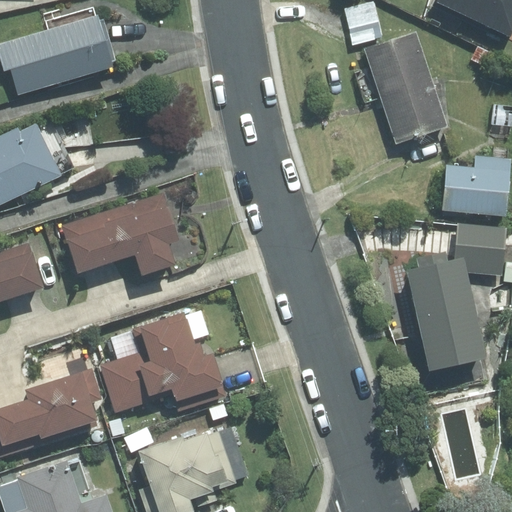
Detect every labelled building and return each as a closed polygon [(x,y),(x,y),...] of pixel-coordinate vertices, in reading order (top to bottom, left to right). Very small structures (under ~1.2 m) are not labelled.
[(511,0),(436,0),(434,5),(511,40),(511,0)] [(374,2),(343,8),(351,47),(382,40),(374,2)] [(96,20),(0,41),(0,59),(5,74),(10,72),(19,97),(112,64),(96,20)] [(415,34),(363,50),(394,148),(446,131),(415,34)] [(511,110),(511,104),(491,103),(489,126),(511,128),(511,110)] [(0,208),(66,175),(36,119),(0,137),(0,208)] [(504,216),(508,158),(473,155),(472,169),(444,167),(441,212),(504,216)] [(433,172),(402,171),(400,204),(432,206),(433,172)] [(177,245),(160,192),(62,224),(78,275),(132,258),(139,279),(178,267),(171,247),(177,245)] [(500,272),(504,225),(452,221),(449,260),(404,270),(427,369),(485,356),(466,269),(500,272)] [(27,239),(0,248),(0,306),(44,291),(27,239)] [(207,334),(199,309),(108,341),(114,360),(100,365),(117,412),(174,392),(179,407),(228,390),(214,352),(200,357),(194,339),(207,334)] [(0,459),(14,455),(12,450),(98,420),(82,372),(26,391),(29,399),(0,408),(0,459)] [(249,478),(227,426),(140,454),(149,482),(137,486),(145,511),(196,511),(196,509),(219,502),(215,489),(249,478)] [(155,443),(147,427),(114,443),(122,459),(155,443)] [(81,503),(66,460),(16,476),(17,480),(0,484),(0,503),(2,511),(110,511),(106,496),(81,503)]
